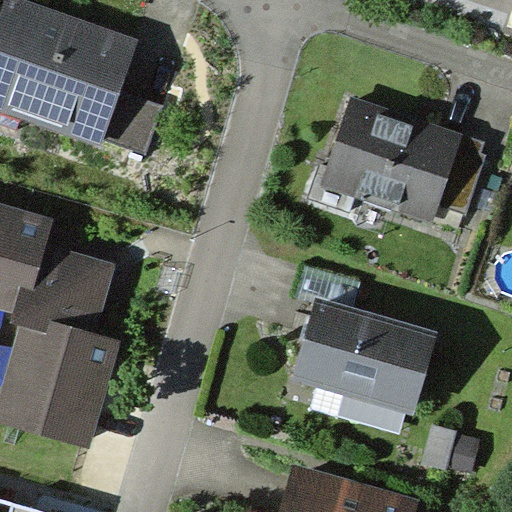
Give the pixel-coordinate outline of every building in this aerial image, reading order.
[(0,124),(107,158),(142,50),(6,7),(0,23),(0,124)] [(463,240),(491,153),(349,107),(321,193),(463,240)] [(42,234),(0,221),(0,314),(6,317),(1,337),(15,342),(0,395),(0,434),(82,458),(112,355),(90,349),(112,275),(36,253),(42,234)] [(414,424),(436,343),(316,311),(294,391),(414,424)] [(415,511),(416,509),(294,475),(283,511),(415,511)]
